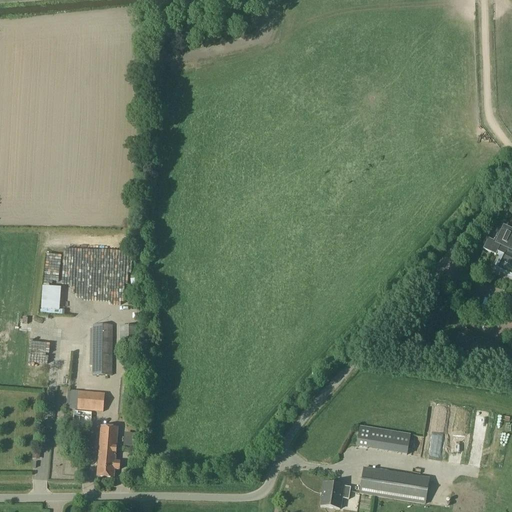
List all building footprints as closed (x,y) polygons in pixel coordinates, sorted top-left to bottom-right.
[(488,239),(483,249),(489,252),(499,257),(493,270),(511,279),(511,230),(503,226),(500,231),(495,242),(488,239)] [(66,282),(121,283),(121,267),(67,265),(66,282)] [(109,376),(111,325),(93,324),(92,375),(109,376)] [(120,326),(120,346),(137,346),(137,327),(120,326)] [(511,352),(504,349),(497,365),(511,371),(511,352)] [(121,388),(118,415),(133,416),(136,389),(121,388)] [(67,393),(66,408),(102,411),(104,396),(82,394),(67,393)] [(74,417),(73,428),(91,429),(92,418),(92,413),(75,411),(74,417)] [(120,470),(120,462),(116,461),(119,429),(101,427),(97,477),(115,478),(115,470),(120,470)] [(407,456),(410,436),(361,428),(357,448),(407,456)] [(124,434),(123,449),(135,450),(136,435),(124,434)] [(425,507),(429,479),(364,469),(360,496),(425,507)] [(349,500),(351,488),(344,487),(325,484),(321,507),(340,510),(342,499),(349,500)]
